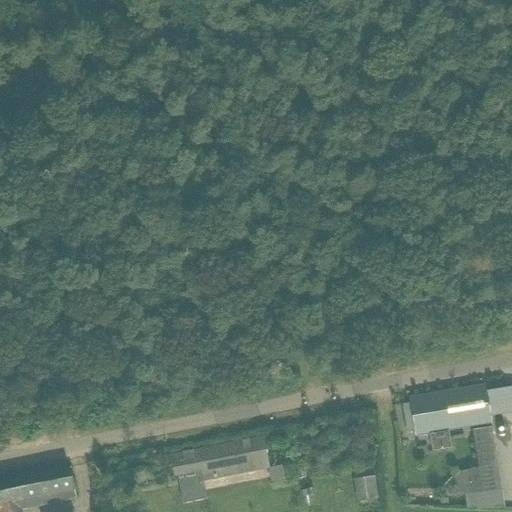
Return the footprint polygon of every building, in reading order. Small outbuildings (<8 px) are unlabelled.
[(511,413),(511,387),(485,392),(484,386),(409,399),(410,404),(402,405),(407,433),(414,431),(415,436),(491,423),(490,417),(511,413)] [(469,470),(473,496),(500,491),(490,429),(471,432),(478,468),(469,470)] [(170,457),(173,476),(174,479),(200,474),(201,482),(268,469),(262,438),(170,457)] [(0,511),(21,511),(22,511),(75,500),(72,487),(68,467),(0,481),(0,511)] [(280,468),(267,470),(269,482),(282,481),(280,468)] [(357,501),(380,498),(376,475),(353,478),(357,501)]
